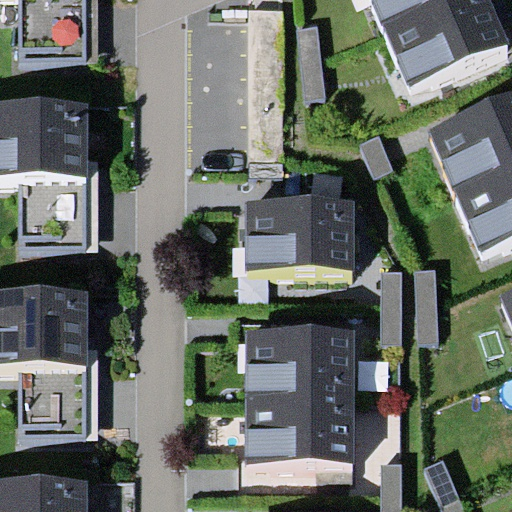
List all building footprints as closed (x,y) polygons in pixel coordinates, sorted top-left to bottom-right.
[(0,0),(0,6),(17,7),(17,71),(97,71),(97,0),(0,0)] [(482,0),(363,0),(408,103),(508,59),(482,0)] [(285,17),(249,17),(248,168),(284,168),(285,17)] [(318,33),(297,36),(304,106),(325,104),(318,33)] [(511,108),(427,146),(481,268),(511,254),(511,108)] [(83,120),(0,120),(0,195),(17,195),(17,259),(97,259),(97,168),(83,168),(83,120)] [(379,142),(360,151),(375,185),(394,176),(379,142)] [(352,216),(242,217),(242,287),(353,286),(352,216)] [(436,277),(415,278),(418,350),(440,349),(436,277)] [(403,280),(380,280),(380,353),(403,352),(403,280)] [(511,305),(498,312),(511,344),(511,305)] [(84,309),(0,308),(0,383),(18,384),(18,448),(98,448),(98,357),(84,357),(84,309)] [(352,346),(242,346),(243,481),(352,480),(352,346)] [(462,511),(443,468),(424,476),(440,511),(462,511)] [(402,511),(402,472),(380,472),(380,511),(402,511)] [(84,511),(85,498),(0,497),(0,511),(84,511)]
